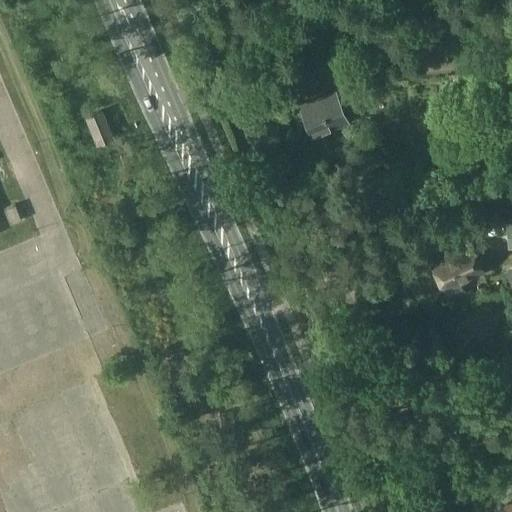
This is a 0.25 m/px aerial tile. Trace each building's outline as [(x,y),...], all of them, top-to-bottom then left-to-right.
[(349,121),(343,108),(357,103),(349,85),(335,91),(334,89),(296,106),(311,137),(349,121)] [(88,117),(99,144),(113,138),(102,111),(88,117)] [(453,150),(384,158),(386,180),(456,172),(453,150)] [(3,210),(10,225),(21,221),(15,206),(3,210)] [(472,245),(431,263),(442,288),(443,288),(446,295),(463,288),(460,281),(483,271),(472,245)] [(511,511),(511,503),(503,506),(505,511),(511,511)]
